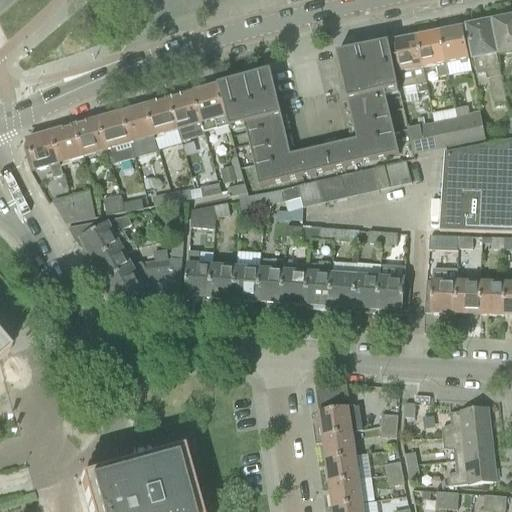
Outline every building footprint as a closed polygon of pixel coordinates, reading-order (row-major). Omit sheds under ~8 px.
[(511,20),(493,24),(497,44),(500,57),(511,54),(511,57),(511,20)] [(489,25),(466,29),(470,49),(472,62),(473,62),(476,77),(485,75),(485,76),(486,81),(488,81),(493,107),(505,105),(500,78),(496,60),(493,44),(489,25)] [(462,30),(438,35),(445,68),(468,63),(462,30)] [(438,35),(416,39),(422,71),(423,71),(435,68),(437,80),(447,78),(445,68),(438,35)] [(422,71),(416,39),(392,44),(403,99),(428,95),(423,71),(422,71)] [(336,56),(351,119),(388,110),(384,95),(398,92),(388,45),(336,56)] [(226,120),(230,131),(244,128),(249,147),(286,139),(270,73),(217,88),(217,89),(216,89),(225,120),(226,120)] [(216,89),(192,96),(203,135),(229,128),(226,120),(225,120),(216,89)] [(192,96),(168,103),(177,133),(181,145),(204,138),(203,135),(192,96)] [(168,103),(145,109),(154,140),(177,133),(168,103)] [(145,109),(121,116),(130,147),(154,140),(145,109)] [(348,168),(399,156),(388,110),(351,119),(356,143),(342,146),(348,168)] [(121,116),(98,123),(106,153),(111,168),(134,162),(130,147),(121,116)] [(461,146),(484,142),(479,118),(471,119),(472,121),(456,125),(461,146)] [(98,123),(74,129),(83,160),(106,153),(98,123)] [(456,125),(435,129),(438,146),(445,145),(446,149),(461,146),(456,125)] [(74,129),(51,136),(59,167),(83,160),(74,129)] [(435,129),(420,132),(419,129),(407,131),(413,157),(426,154),(437,146),(438,146),(435,129)] [(28,150),(24,151),(30,173),(34,172),(35,174),(49,170),(53,182),(63,179),(59,167),(51,136),(26,143),(28,150)] [(249,147),(258,189),(348,168),(342,146),(290,158),(286,139),(249,147)] [(511,235),(511,142),(445,156),(439,233),(511,235)] [(232,168),(219,172),(223,186),(242,180),(236,157),(231,164),(232,168)] [(405,164),(395,166),(400,188),(410,185),(405,164)] [(395,166),(384,169),(389,190),(400,188),(395,166)] [(384,169),(373,171),(378,193),(389,190),(384,169)] [(373,171),(362,174),(367,195),(378,193),(373,171)] [(362,174),(351,176),(356,198),(367,195),(362,174)] [(351,176),(341,179),(346,200),(356,198),(351,176)] [(341,179),(330,181),(335,203),(346,200),(341,179)] [(330,181),(319,184),(324,205),(335,203),(330,181)] [(151,182),(143,183),(145,192),(152,190),(151,182)] [(319,184),(308,186),(313,208),(324,205),(319,184)] [(313,208),(308,186),(297,189),(300,201),(302,210),(313,208)] [(227,192),(229,201),(245,197),(243,188),(227,192)] [(199,193),(201,202),(220,198),(218,189),(199,193)] [(297,189),(281,193),(284,205),(300,201),(297,189)] [(90,194),(69,200),(72,213),(92,207),(90,194)] [(189,194),(170,198),(172,207),(181,205),(190,203),(189,194)] [(273,194),(262,196),(264,209),(276,207),(274,196),(273,194)] [(262,196),(238,201),(239,205),(241,214),(264,209),(262,196)] [(170,198),(152,201),(154,210),(172,207),(170,198)] [(120,201),(103,204),(106,219),(123,216),(122,209),(121,207),(120,201)] [(141,203),(121,207),(122,209),(123,216),(143,212),(141,203)] [(92,207),(59,217),(65,227),(95,221),(92,207)] [(227,207),(213,210),(215,221),(229,218),(227,207)] [(186,209),(171,212),(174,223),(173,237),(175,238),(184,238),(185,224),(186,209)] [(215,221),(213,210),(191,214),(190,226),(190,231),(214,232),(215,221)] [(91,263),(91,264),(128,244),(121,232),(130,226),(127,220),(67,231),(75,247),(81,244),(84,251),(82,252),(89,265),(91,263)] [(286,241),(301,242),(301,230),(286,229),(286,241)] [(319,243),(334,244),(334,233),(320,232),(319,243)] [(334,233),(334,244),(348,245),(349,234),(334,233)] [(367,246),(381,247),(382,236),(368,235),(367,246)] [(382,236),(381,247),(396,248),(397,237),(382,236)] [(443,239),(443,251),(457,251),(457,239),(443,239)] [(457,239),(457,251),(472,252),(472,239),(457,239)] [(482,241),(482,247),(490,247),(490,253),(505,254),(505,241),(482,241)] [(128,244),(91,264),(103,285),(131,269),(130,267),(128,262),(125,258),(135,252),(131,244),(128,244)] [(171,247),(170,262),(182,263),(183,248),(171,247)] [(166,253),(153,255),(154,264),(167,262),(166,253)] [(188,255),(187,268),(185,300),(210,302),(212,270),(198,269),(199,255),(188,255)] [(138,266),(103,285),(107,293),(105,294),(111,305),(113,304),(115,306),(142,291),(145,297),(157,291),(164,293),(166,290),(180,291),(182,263),(170,262),(167,262),(154,264),(138,266)] [(258,305),(281,306),(284,268),(284,265),(260,263),(260,273),(258,305)] [(308,269),(305,308),(315,309),(316,313),(325,313),(327,310),(329,310),(331,278),(332,271),(329,265),(319,264),(315,270),(308,269)] [(281,306),(305,308),(308,269),(284,268),(281,306)] [(210,302),(234,303),(236,271),(212,270),(210,302)] [(234,303),(258,305),(260,273),(236,271),(234,303)] [(426,284),(424,317),(431,317),(455,317),(456,285),(457,273),(432,272),(431,284),(426,284)] [(329,310),(353,311),(355,279),(331,278),(329,310)] [(376,313),(377,313),(379,281),(355,279),(353,311),(362,312),(364,316),(374,317),(376,313)] [(407,314),(410,283),(379,281),(377,313),(386,314),(388,318),(398,319),(400,315),(401,315),(402,314),(407,314)] [(478,318),(479,318),(480,286),(456,285),(455,317),(465,318),(466,323),(476,323),(478,318)] [(479,318),(503,319),(504,287),(480,286),(479,318)] [(503,319),(511,318),(511,286),(504,287),(503,319)] [(346,388),(313,387),(318,415),(321,439),(351,435),(362,433),(358,409),(349,410),(346,388)] [(415,407),(404,407),(403,421),(414,422),(415,407)] [(441,431),(442,442),(490,436),(487,412),(449,417),(450,428),(441,431)] [(381,418),(380,429),(397,430),(397,419),(381,418)] [(397,430),(380,429),(380,440),(396,441),(397,430)] [(321,439),(325,463),(354,459),(351,435),(321,439)] [(453,454),(454,465),(492,460),(490,436),(442,442),(443,453),(453,454)] [(86,511),(196,511),(180,453),(78,481),(86,511)] [(404,458),(407,471),(417,469),(414,455),(404,458)] [(325,463),(328,487),(358,482),(354,459),(325,463)] [(492,460),(454,465),(455,476),(446,479),(447,491),(495,485),(492,460)] [(0,511),(63,511),(49,462),(0,475),(0,511)] [(383,469),(385,478),(400,476),(398,466),(383,469)] [(417,469),(407,471),(409,483),(420,481),(417,469)] [(400,476),(385,478),(387,491),(402,488),(400,476)] [(328,487),(332,511),(361,506),(358,482),(328,487)] [(434,511),(445,511),(447,496),(436,496),(434,511)] [(447,496),(445,511),(456,511),(457,497),(447,496)] [(482,511),(493,511),(495,499),(484,499),(482,511)] [(495,499),(493,511),(504,511),(505,500),(495,499)]
